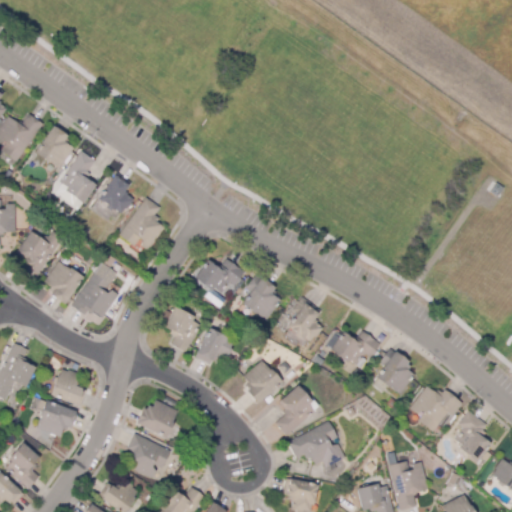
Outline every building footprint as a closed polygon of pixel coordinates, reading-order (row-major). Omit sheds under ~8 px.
[(15,161),(0,150),(5,143),(1,140),(0,142),(0,126),(7,116),(17,124),(19,121),(21,123),(27,115),(41,124),(15,161)] [(57,169),(48,162),(47,163),(33,152),(52,126),(65,136),(61,141),(72,148),(57,169)] [(72,205),(55,193),(62,183),(60,182),(80,152),(94,161),(86,172),(89,175),(87,177),(95,182),(81,203),(76,199),(72,205)] [(119,215),(97,198),(116,173),(128,183),(123,190),(126,193),(125,194),(132,200),(125,210),(124,209),(119,215)] [(146,251),(139,245),(142,241),(138,238),(133,246),(118,235),(144,198),(158,208),(153,215),(157,219),(155,223),(163,228),(146,251)] [(0,210),(3,209),(3,205),(13,205),(13,232),(2,232),(2,235),(0,235),(0,210)] [(34,278),(21,268),(24,263),(21,261),(23,258),(15,252),(29,232),(39,239),(40,237),(45,236),(47,237),(51,232),(61,239),(34,278)] [(219,293),(212,288),(210,291),(193,278),(206,260),(218,268),(224,259),(242,272),(232,285),(228,282),(219,293)] [(63,304),(49,294),(53,289),(43,282),(57,262),(68,269),(81,278),(63,304)] [(101,318),(92,312),(90,314),(86,311),(83,315),(70,305),(100,263),(115,273),(103,292),(106,294),(109,290),(117,295),(101,318)] [(264,320),(254,313),(254,314),(240,304),(249,292),(244,289),(254,276),(258,279),(259,278),(273,288),(272,290),(274,292),(272,295),(279,301),(264,320)] [(309,342),(286,326),(295,313),(291,310),(300,298),(318,311),(312,319),(316,322),(314,324),(319,327),(309,342)] [(185,351),(170,344),(173,337),(168,334),(169,330),(163,327),(174,307),(192,317),(190,321),(198,325),(185,351)] [(208,364),(194,357),(207,329),(226,337),(225,339),(232,342),(229,349),(230,349),(225,360),(222,359),(222,360),(212,355),(208,364)] [(355,365),(347,359),(345,362),(328,350),(341,332),(347,336),(349,334),(355,338),(360,331),(378,344),(368,357),(363,354),(355,365)] [(23,388),(12,382),(4,400),(0,398),(0,366),(12,343),(27,350),(22,359),(29,362),(27,365),(33,368),(23,388)] [(398,394),(374,377),(383,365),(378,362),(388,349),(407,362),(406,364),(409,367),(406,371),(412,375),(398,394)] [(256,403),(245,391),(247,389),(244,385),(247,383),(242,377),(260,361),(268,370),(279,382),(256,403)] [(79,405),(49,395),(56,376),(58,376),(60,370),(66,372),(67,371),(78,374),(76,382),(77,383),(76,388),(84,391),(79,405)] [(283,409),(277,402),(296,386),(310,402),(307,405),(310,409),(312,411),(284,436),(274,424),(284,414),(282,411),(283,409)] [(409,408),(425,387),(433,393),(436,390),(440,393),(442,390),(460,404),(457,408),(451,416),(446,412),(431,432),(416,420),(422,413),(419,411),(415,414),(408,409),(409,408)] [(389,408),(385,404),(390,398),(396,403),(392,408),(391,409),(389,408)] [(41,410),(45,400),(70,410),(74,412),(68,428),(66,428),(65,431),(61,429),(58,437),(35,428),(39,417),(38,416),(41,410)] [(141,410),(142,408),(145,409),(147,405),(150,407),(153,401),(172,410),(176,411),(170,423),(171,423),(164,438),(135,423),(141,410)] [(350,408),(351,407),(352,408),(355,414),(349,417),(345,411),(350,408)] [(474,461),(458,449),(460,446),(453,440),(461,428),(457,425),(467,412),(484,425),(480,430),(483,433),(482,435),(489,441),(487,443),(488,444),(474,461)] [(313,465),(312,462),(311,462),(309,457),(305,459),(302,454),(294,458),(286,443),(326,422),(335,438),(327,442),(329,446),(334,445),(338,452),(313,465)] [(152,479),(126,467),(129,461),(128,460),(130,457),(128,456),(130,450),(126,448),(133,434),(168,452),(160,468),(152,464),(151,467),(155,472),(152,479)] [(27,489),(4,469),(10,462),(7,460),(21,443),(37,458),(29,467),(38,475),(27,489)] [(511,490),(511,492),(496,480),(496,479),(490,475),(494,470),(493,469),(500,459),(507,464),(508,462),(511,465),(511,490)] [(398,510),(388,466),(405,462),(407,471),(410,470),(411,465),(419,463),(426,489),(415,492),(415,495),(411,496),(414,506),(398,510)] [(452,486),(446,484),(450,473),(456,476),(452,486)] [(0,474),(21,495),(11,507),(6,503),(5,505),(2,502),(0,504),(0,474)] [(308,511),(290,508),(291,502),(289,501),(290,495),(281,494),(284,479),(315,485),(311,506),(309,506),(308,511)] [(123,511),(117,511),(96,496),(105,484),(113,489),(116,484),(119,486),(123,480),(132,486),(131,487),(136,491),(132,497),(133,498),(123,511)] [(374,511),(374,510),(369,511),(368,508),(360,511),(354,489),(376,484),(377,488),(385,486),(391,511),(374,511)] [(191,511),(163,511),(158,508),(171,490),(177,494),(179,491),(184,494),(189,488),(202,497),(191,511)] [(442,511),(440,506),(462,496),(467,506),(468,505),(471,511),(442,511)] [(204,511),(211,503),(224,511),(204,511)]
